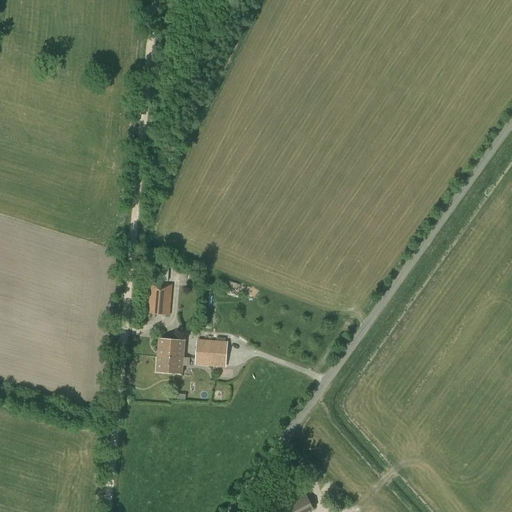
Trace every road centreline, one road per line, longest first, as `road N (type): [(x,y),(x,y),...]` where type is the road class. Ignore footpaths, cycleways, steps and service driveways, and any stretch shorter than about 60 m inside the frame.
road 1 (track): [(105,511),(153,0)]
road 2 (unclassified): [(235,511),(511,126)]
